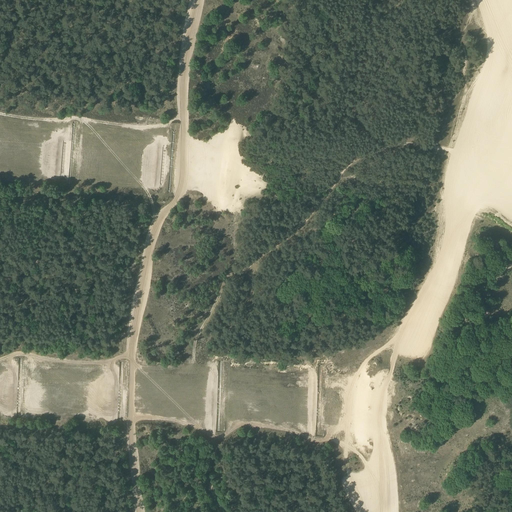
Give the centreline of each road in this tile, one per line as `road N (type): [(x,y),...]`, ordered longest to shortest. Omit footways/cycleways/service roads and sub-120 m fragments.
road 1 (track): [(139,511),(130,426),(133,337),(156,229),(180,189),(184,63),(197,0)]
road 2 (track): [(383,511),(379,428),(389,364),(427,308),(500,122),(511,62)]
road 3 (unknown): [(183,112),(146,126),(0,114)]
